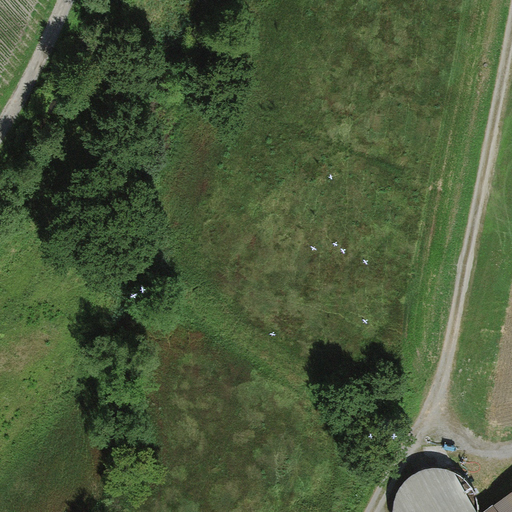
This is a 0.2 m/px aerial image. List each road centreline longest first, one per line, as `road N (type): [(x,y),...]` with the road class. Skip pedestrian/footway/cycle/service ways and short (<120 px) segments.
road 1 (track): [(511,67),(445,373),(369,511)]
road 2 (track): [(58,0),(0,118)]
